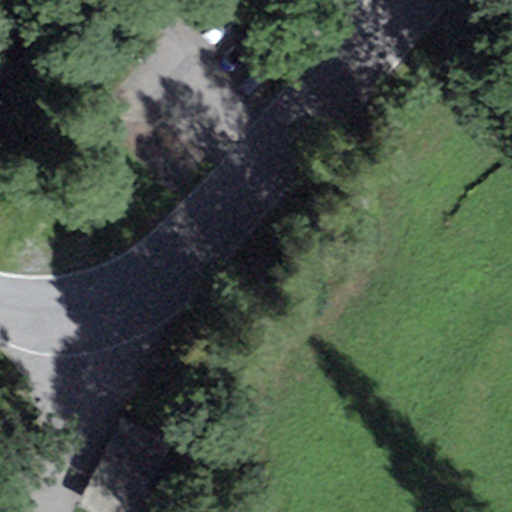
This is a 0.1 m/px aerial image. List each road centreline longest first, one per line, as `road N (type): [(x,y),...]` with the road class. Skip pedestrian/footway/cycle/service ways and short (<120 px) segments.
road 1 (tertiary): [(86,313),(149,285),(214,231),(407,0)]
road 2 (residential): [(86,313),(82,422),(45,511)]
